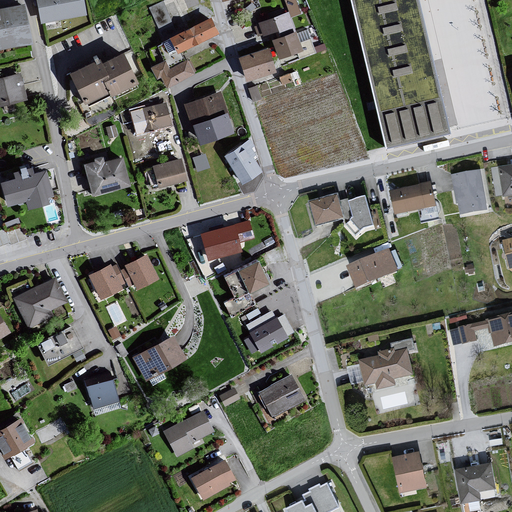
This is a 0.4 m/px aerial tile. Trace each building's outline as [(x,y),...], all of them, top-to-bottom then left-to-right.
[(85,0),(37,0),(42,24),(89,16),(85,0)] [(164,0),(158,0),(150,4),(155,15),(168,9),(164,0)] [(418,0),(349,0),(385,149),(448,133),(418,0)] [(24,4),(0,8),(0,49),(31,44),(24,4)] [(289,13),(259,23),(267,39),(273,42),(278,54),(285,58),(306,50),(289,13)] [(214,18),(195,25),(172,39),(181,53),(222,35),(214,18)] [(271,49),(241,59),(247,80),(279,71),(271,49)] [(100,61),(74,74),(89,104),(111,93),(113,96),(138,84),(123,53),(101,64),(100,61)] [(167,62),(153,68),(157,77),(163,75),(169,87),(196,74),(190,61),(171,70),(167,62)] [(19,72),(0,76),(0,106),(26,100),(19,72)] [(220,91),(185,104),(199,144),(234,131),(220,91)] [(167,103),(139,109),(143,131),(171,125),(167,103)] [(251,139),(224,155),(239,181),(259,172),(257,167),(260,165),(251,139)] [(206,149),(193,152),(196,167),(210,163),(206,149)] [(95,162),(85,164),(92,194),(129,186),(123,157),(104,161),(103,156),(94,159),(95,162)] [(181,159),(154,166),(160,187),(187,180),(181,159)] [(16,180),(2,184),(8,205),(28,200),(30,207),(43,204),(41,196),(50,193),(45,170),(34,173),(32,167),(14,171),(16,180)] [(511,168),(501,170),(505,199),(511,197),(511,168)] [(482,172),(453,177),(461,218),(490,213),(482,172)] [(439,208),(433,184),(393,194),(398,216),(439,208)] [(341,198),(311,205),(318,229),(347,222),(341,198)] [(369,200),(353,204),(357,220),(346,227),(357,240),(366,233),(377,229),(369,200)] [(250,220),(200,232),(207,260),(242,251),(239,241),(254,237),(250,220)] [(0,225),(0,241),(10,239),(5,224),(0,225)] [(392,251),(349,269),(360,291),(400,271),(392,251)] [(147,254),(125,265),(126,267),(121,270),(129,285),(135,282),(138,288),(159,278),(147,254)] [(270,282),(258,259),(224,276),(234,297),(225,302),(232,316),(256,304),(250,292),(270,282)] [(112,265),(91,276),(102,298),(129,285),(121,270),(116,272),(112,265)] [(473,266),(464,268),(465,276),(474,275),(473,266)] [(56,279),(15,297),(28,326),(55,314),(52,307),(66,301),(56,279)] [(119,298),(107,302),(114,322),(126,318),(119,298)] [(272,311),(247,325),(261,349),(295,331),(285,313),(276,318),(272,311)] [(0,314),(0,338),(11,332),(0,314)] [(495,348),(511,344),(511,316),(489,321),(491,329),(495,348)] [(491,329),(489,321),(450,330),(454,346),(477,341),(475,332),(491,329)] [(72,325),(37,343),(48,365),(83,347),(72,325)] [(174,335),(133,357),(146,381),(187,359),(174,335)] [(379,356),(360,362),(368,389),(377,386),(379,392),(398,388),(396,381),(416,377),(411,350),(396,354),(392,351),(378,354),(379,356)] [(84,380),(95,415),(120,408),(109,373),(84,380)] [(293,375),(260,395),(274,419),(308,402),(293,375)] [(234,387),(219,395),(225,405),(240,397),(234,387)] [(203,410),(164,431),(178,458),(195,449),(192,442),(214,431),(203,410)] [(22,420),(0,431),(0,449),(6,459),(36,442),(22,420)] [(422,455),(395,460),(402,495),(429,490),(422,455)] [(236,481),(226,462),(192,479),(202,498),(236,481)] [(491,467),(455,473),(460,505),(480,502),(479,493),(495,490),(491,467)] [(329,483),(302,496),(305,503),(307,507),(312,505),(315,511),(331,511),(340,508),(329,483)] [(307,507),(305,503),(286,511),(315,511),(312,505),(307,507)]
